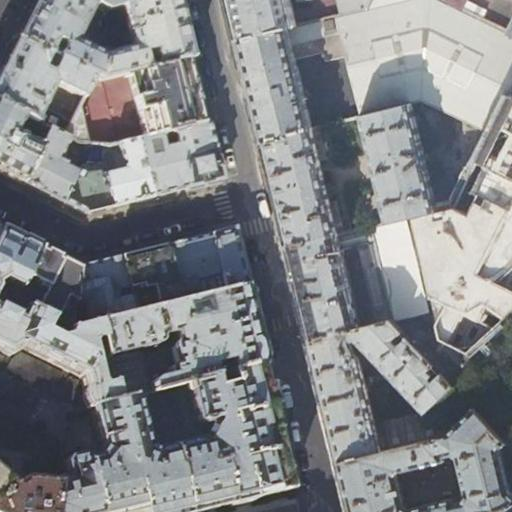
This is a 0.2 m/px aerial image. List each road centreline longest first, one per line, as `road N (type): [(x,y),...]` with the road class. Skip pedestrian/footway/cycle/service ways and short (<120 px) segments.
road 1 (residential): [(326,511),(251,198)]
road 2 (residential): [(0,200),(83,241),(251,198)]
road 3 (residential): [(251,198),(204,0)]
